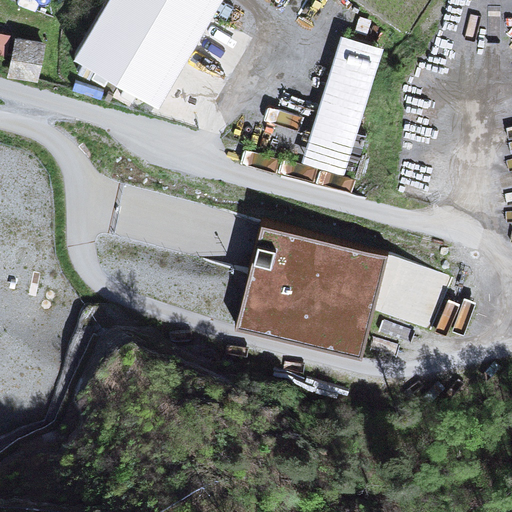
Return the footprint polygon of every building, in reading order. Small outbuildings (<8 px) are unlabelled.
[(102,0),(70,55),(153,103),(213,0),(102,0)] [(0,25),(0,49),(10,51),(12,27),(0,25)] [(12,74),(42,76),(45,34),(14,32),(12,74)] [(383,51),(341,39),(303,165),(345,178),(383,51)] [(360,349),(386,248),(264,216),(237,317),(360,349)]
